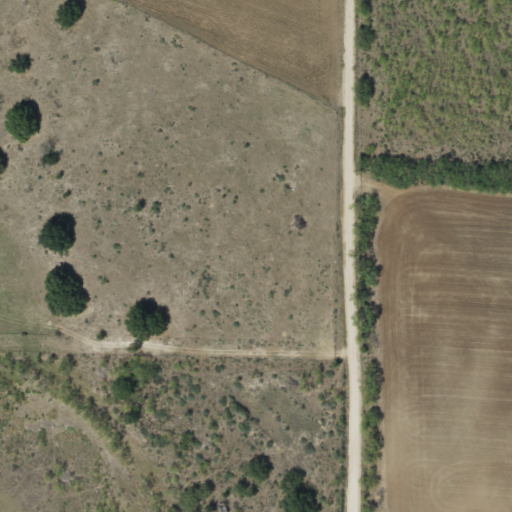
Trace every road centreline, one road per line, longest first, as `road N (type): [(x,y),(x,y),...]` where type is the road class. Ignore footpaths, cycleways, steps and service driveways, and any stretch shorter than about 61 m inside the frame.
road 1 (tertiary): [(349,511),(354,0)]
road 2 (track): [(351,360),(0,353)]
